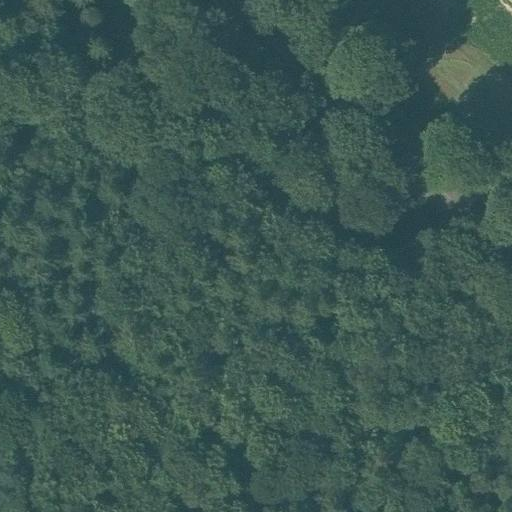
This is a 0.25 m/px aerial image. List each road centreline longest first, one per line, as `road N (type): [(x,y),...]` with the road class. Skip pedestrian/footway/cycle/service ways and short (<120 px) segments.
road 1 (track): [(147,117),(304,278),(511,462)]
road 2 (unclassified): [(245,0),(511,259)]
road 3 (track): [(59,0),(147,117)]
